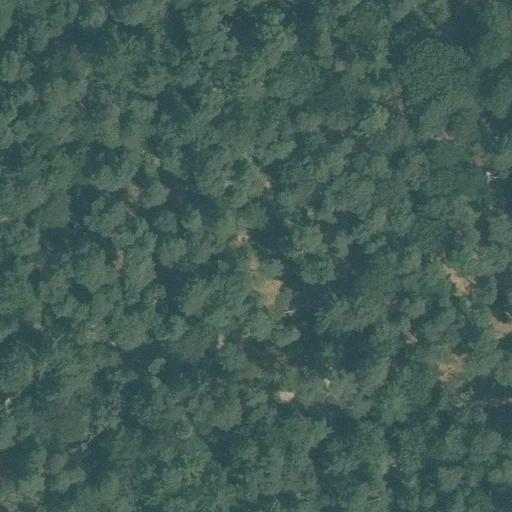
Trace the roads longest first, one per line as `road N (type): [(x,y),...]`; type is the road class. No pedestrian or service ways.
road 1 (unknown): [(511,489),(452,501),(381,483),(370,436),(369,400),(494,0)]
road 2 (track): [(308,405),(449,23),(448,0)]
road 3 (track): [(308,405),(0,318)]
road 4 (unknown): [(257,393),(240,401),(88,398),(0,385)]
road 5 (track): [(511,398),(425,416),(369,400),(308,405)]
